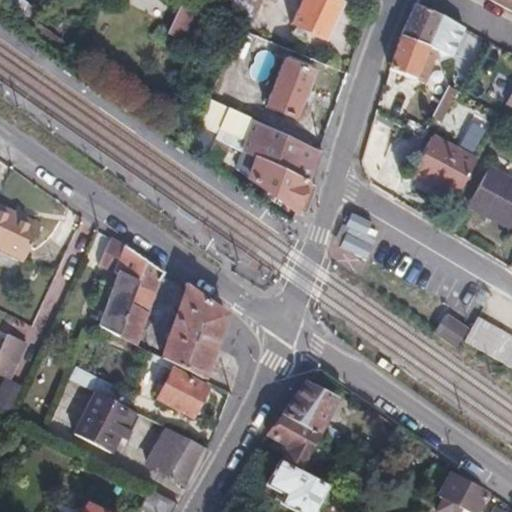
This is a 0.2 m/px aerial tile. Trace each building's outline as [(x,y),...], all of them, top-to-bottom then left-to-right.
[(299,0),(288,24),(323,40),(340,3),(333,0),(299,0)] [(511,0),(488,0),(511,13),(511,0)] [(167,33),(195,46),(208,16),(181,3),(167,33)] [(413,7),(399,38),(435,51),(447,23),(413,7)] [(20,11),(13,23),(12,25),(25,32),(25,31),(32,18),(20,11)] [(32,18),(25,31),(65,59),(71,47),(32,18)] [(239,30),(228,53),(246,61),(257,37),(239,30)] [(399,38),(388,72),(414,82),(418,74),(424,77),(435,51),(399,38)] [(281,60),(264,105),(294,117),(311,71),(281,60)] [(429,119),(440,124),(457,92),(446,87),(429,119)] [(207,100),(195,127),(240,149),(249,119),(207,100)] [(249,119),(240,149),(256,157),(304,181),(316,150),(249,119)] [(195,127),(186,147),(216,169),(224,159),(240,167),(236,182),(245,189),(248,178),(256,157),(240,149),(195,127)] [(412,174),(456,198),(476,162),(432,138),(412,174)] [(304,181),(256,157),(248,178),(293,210),(304,181)] [(511,232),(511,229),(511,181),(489,169),(468,208),(511,232)] [(11,211),(0,205),(0,250),(22,261),(37,230),(9,217),(11,211)] [(9,217),(37,230),(39,225),(11,211),(9,217)] [(371,224),(352,214),(346,226),(349,227),(343,238),(339,246),(366,259),(375,242),(365,236),(371,224)] [(349,227),(346,226),(343,224),(333,243),(339,246),(343,238),(349,227)] [(161,270),(109,234),(97,262),(121,275),(137,283),(156,292),(160,279),(157,278),(161,270)] [(121,275),(101,327),(119,336),(137,283),(121,275)] [(137,283),(119,336),(136,344),(156,292),(137,283)] [(213,345),(224,314),(186,287),(160,357),(161,358),(173,363),(201,378),(213,345)] [(436,333),(459,349),(470,332),(448,317),(436,333)] [(511,338),(480,321),(467,344),(511,369),(511,338)] [(0,373),(8,377),(24,342),(6,333),(1,344),(0,343),(0,373)] [(37,349),(24,342),(8,377),(26,385),(37,349)] [(170,369),(173,363),(161,358),(156,368),(168,375),(170,369)] [(75,366),(69,377),(94,390),(99,379),(75,366)] [(206,388),(170,369),(168,375),(156,397),(191,416),(206,388)] [(304,388),(283,415),(315,432),(331,402),(304,388)] [(129,429),(138,413),(98,392),(76,434),(109,451),(118,433),(107,427),(111,420),(129,429)] [(283,456),(280,461),(295,470),(315,432),(283,415),(266,437),(279,444),(282,449),(283,456)] [(125,437),(129,429),(111,420),(107,427),(118,433),(125,437)] [(147,463),(186,485),(206,448),(166,427),(147,463)] [(295,511),(311,511),(326,486),(295,470),(280,461),(267,485),(285,495),(280,504),(295,511)] [(434,495),(446,472),(432,466),(420,488),(434,495)] [(449,475),(437,496),(440,498),(431,511),(459,511),(460,510),(464,511),(474,511),(484,494),(449,475)] [(170,511),(176,502),(150,488),(140,507),(149,511),(170,511)] [(102,511),(87,503),(81,511),(102,511)]
